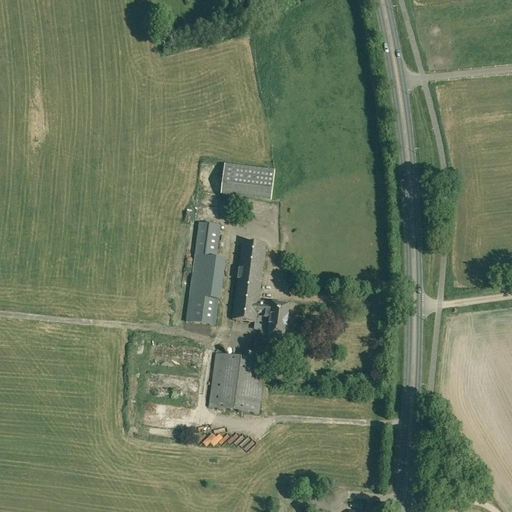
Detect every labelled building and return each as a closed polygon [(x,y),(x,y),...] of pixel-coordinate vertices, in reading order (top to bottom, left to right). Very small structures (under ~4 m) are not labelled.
[(222,196),(272,202),(276,172),(226,165),(222,196)] [(185,323),(216,326),(220,301),(221,301),(226,260),(217,259),(221,226),(199,223),(194,256),(195,256),(185,323)] [(257,324),(256,329),(267,331),(266,341),(284,343),(289,307),(271,304),(271,305),(264,304),(264,302),(259,301),(266,246),(242,243),(233,321),(257,324)] [(264,351),(254,350),(253,359),(263,360),(264,351)] [(263,360),(216,354),(209,410),(256,416),(263,360)]
